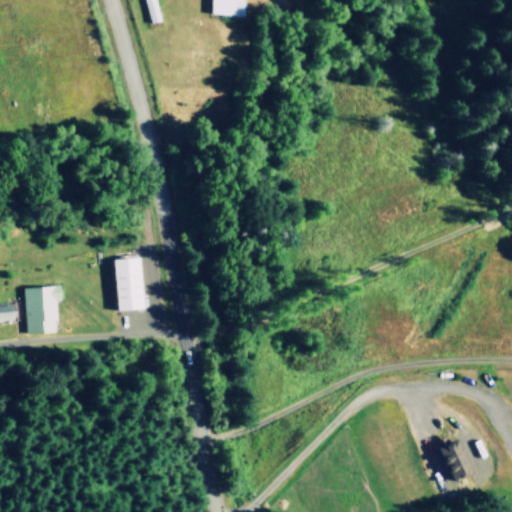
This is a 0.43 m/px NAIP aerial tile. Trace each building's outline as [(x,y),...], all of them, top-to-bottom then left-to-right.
[(241,15),(241,0),(209,0),(209,14),(241,15)] [(143,307),(137,256),(110,259),(115,310),(143,307)] [(54,331),(52,300),(59,300),(58,285),(20,286),(22,333),(54,331)] [(0,320),(14,319),(12,304),(0,304),(0,320)] [(472,472),(456,438),(436,447),(453,482),(472,472)]
